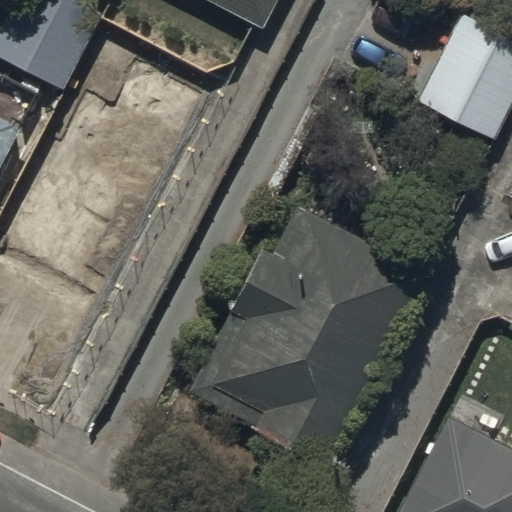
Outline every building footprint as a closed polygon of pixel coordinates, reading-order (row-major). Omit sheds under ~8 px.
[(98,17),(65,0),(17,0),(0,33),(0,50),(62,84),(98,17)] [(209,0),(253,24),(265,0),(209,0)] [(418,93),(487,130),(511,84),(511,35),(463,9),(418,93)] [(0,139),(11,118),(0,113),(0,139)] [(38,348),(79,369),(183,170),(142,148),(132,168),(76,138),(0,282),(0,311),(45,334),(38,348)] [(195,404),(326,472),(430,275),(302,208),(276,256),(263,249),(232,307),(243,313),(195,404)] [(511,511),(511,443),(450,413),(400,511),(511,511)]
